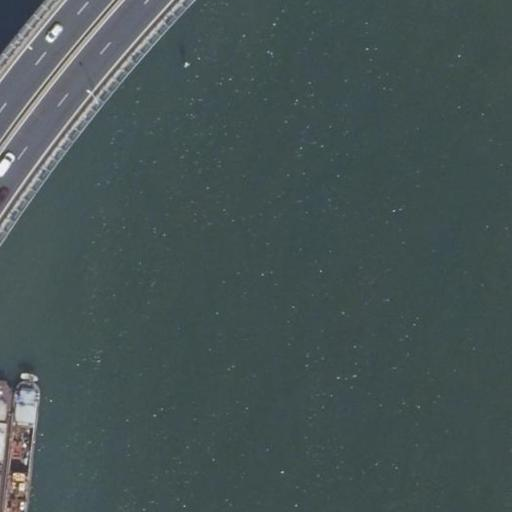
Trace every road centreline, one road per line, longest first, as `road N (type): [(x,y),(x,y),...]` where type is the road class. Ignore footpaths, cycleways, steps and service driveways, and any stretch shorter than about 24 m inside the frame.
road 1 (motorway): [(0,170),(137,0)]
road 2 (motorway): [(89,0),(0,108)]
